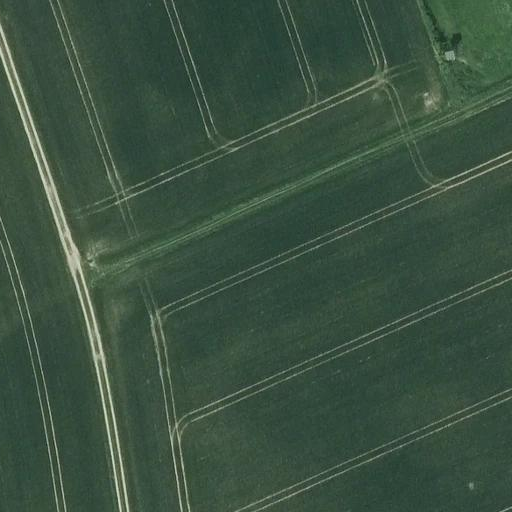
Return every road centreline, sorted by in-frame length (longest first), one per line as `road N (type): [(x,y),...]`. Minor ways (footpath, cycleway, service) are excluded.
road 1 (track): [(0,29),(97,342),(122,511)]
road 2 (track): [(511,91),(81,283)]
